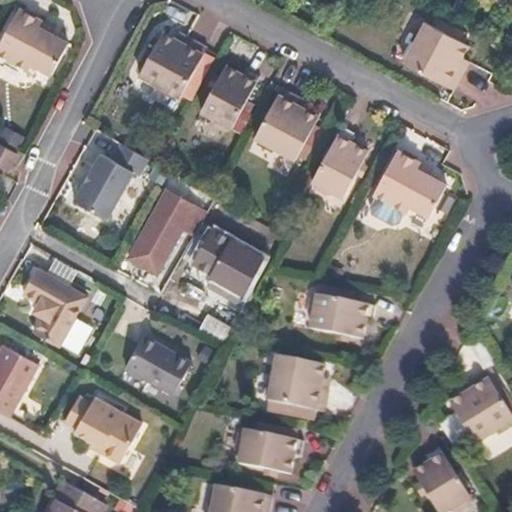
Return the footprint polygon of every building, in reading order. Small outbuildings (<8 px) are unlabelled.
[(48,21),(26,9),(1,55),(34,73),(36,69),(56,79),(75,44),(57,34),(45,27),(48,21)] [(48,21),(45,27),(57,34),(60,28),(48,21)] [(474,49),(430,25),(407,66),(460,94),(472,71),(465,67),(468,61),(474,49)] [(180,41),(170,35),(146,77),(187,100),(214,52),(194,40),(190,47),(180,41)] [(194,40),(184,35),(180,41),(190,47),(194,40)] [(475,65),(468,61),(465,67),(472,71),(475,65)] [(249,76),(233,67),(207,113),(217,119),(218,127),(231,135),(242,129),(269,82),(251,72),(249,76)] [(306,102),(287,92),(260,140),(300,162),(323,119),(310,112),(302,108),(306,102)] [(313,106),(306,102),(302,108),(310,112),(313,106)] [(0,142),(16,151),(23,138),(0,124),(0,142)] [(359,139),(346,131),(318,182),(319,191),(332,198),(339,194),(349,199),(373,155),(356,145),(359,139)] [(26,160),(0,146),(0,169),(16,178),(26,160)] [(155,163),(128,148),(119,163),(109,157),(82,205),(114,224),(140,176),(145,179),(155,163)] [(424,167),(403,155),(379,198),(382,200),(409,215),(412,216),(415,211),(435,222),(453,189),(430,176),(421,171),(424,167)] [(432,172),(424,167),(421,171),(430,176),(432,172)] [(212,214),(171,192),(133,260),(162,276),(187,232),(198,238),(212,214)] [(409,215),(382,200),(376,210),(378,217),(397,228),(404,226),(409,215)] [(268,261),(220,233),(202,266),(221,277),(229,282),(225,289),(245,300),(268,261)] [(93,302),(43,274),(29,299),(45,308),(40,317),(49,322),(40,338),(65,352),(93,302)] [(229,282),(221,277),(216,284),(225,289),(229,282)] [(322,297),(316,302),(313,317),(317,321),(315,333),(368,343),(371,324),(378,325),(381,307),(322,297)] [(149,341),(131,373),(178,399),(196,368),(149,341)] [(11,352),(9,350),(2,363),(4,365),(11,352)] [(4,365),(2,363),(0,366),(0,412),(15,421),(44,370),(11,352),(4,365)] [(332,369),(283,360),(275,406),(331,416),(335,393),(328,392),(330,383),(332,369)] [(466,398),(454,405),(479,446),(511,426),(511,410),(490,374),(470,386),(474,393),(466,398)] [(336,384),(330,383),(328,392),(335,393),(336,384)] [(470,386),(462,391),(466,398),(474,393),(470,386)] [(83,432),(81,435),(99,445),(108,450),(105,454),(125,466),(147,428),(101,402),(98,407),(85,400),(71,425),(83,432)] [(308,443),(251,432),(250,435),(245,435),(242,449),(246,455),(244,468),(296,477),(299,458),(305,459),(308,443)] [(108,450),(99,445),(97,450),(105,454),(108,450)] [(432,463),(416,472),(439,511),(466,511),(475,507),(476,501),(475,499),(443,448),(429,457),(432,463)] [(61,505),(56,511),(108,511),(111,508),(67,483),(56,502),(61,505)] [(274,511),(278,497),(221,486),(216,511),(274,511)] [(56,511),(61,505),(56,502),(50,511),(56,511)]
